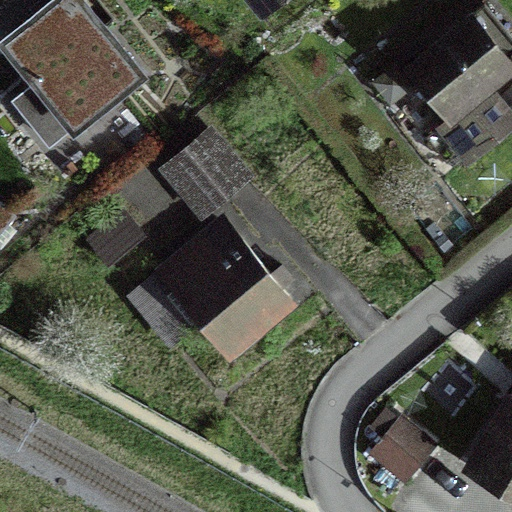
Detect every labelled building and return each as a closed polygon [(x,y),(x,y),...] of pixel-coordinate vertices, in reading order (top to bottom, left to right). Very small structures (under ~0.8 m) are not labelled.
[(72,129),(148,68),(93,0),(36,0),(0,29),(0,37),(32,77),(10,95),(49,143),(70,126),(72,129)] [(250,0),(262,13),(279,0),(250,0)] [(511,122),(511,103),(494,81),(511,68),(508,64),(511,61),(511,28),(489,0),(481,0),(475,5),(473,2),(403,57),(446,112),(429,126),(432,130),(425,135),(443,158),(458,147),(467,158),(511,122)] [(373,77),(392,103),(418,84),(398,58),(373,77)] [(211,119),(158,163),(201,214),(253,170),(211,119)] [(0,231),(17,212),(0,197),(0,231)] [(124,203),(85,234),(107,261),(146,230),(124,203)] [(198,316),(227,352),(298,296),(286,282),(295,275),(282,259),(274,265),(225,205),(154,262),(157,266),(126,291),(169,345),(195,324),(192,320),(198,316)] [(460,463),(511,493),(511,388),(505,385),(460,463)] [(381,432),(368,448),(406,479),(439,439),(401,409),(398,414),(386,404),(371,423),(381,432)]
